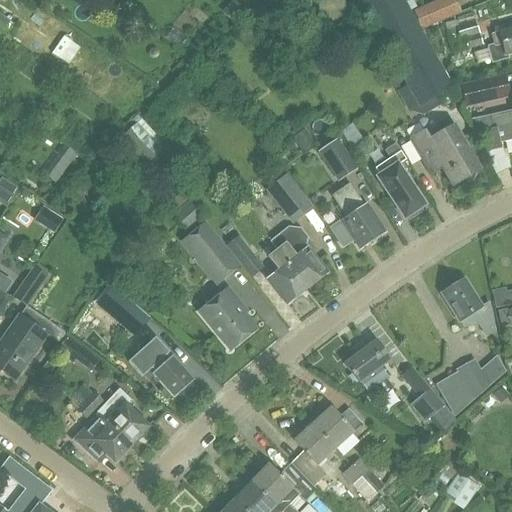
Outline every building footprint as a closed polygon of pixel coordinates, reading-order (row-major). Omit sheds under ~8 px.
[(5,0),(2,4),(28,26),(40,12),(26,0),(5,0)] [(235,0),(223,11),(233,23),(245,12),(235,0)] [(356,0),(416,107),(452,88),(402,0),(356,0)] [(435,0),(432,0),(415,7),(420,22),(441,13),(435,0)] [(308,22),(325,42),(335,32),(319,13),(308,22)] [(13,23),(0,14),(0,30),(6,35),(13,23)] [(65,43),(71,30),(42,17),(36,30),(65,43)] [(444,23),(452,53),(482,44),(474,19),(457,25),(455,20),(444,23)] [(492,45),(486,47),(491,64),(509,59),(507,54),(511,52),(511,27),(489,35),(492,45)] [(449,65),(454,70),(461,68),(462,62),(458,57),(451,58),(449,65)] [(466,107),(509,96),(504,76),(461,87),(466,107)] [(511,99),(511,112),(490,117),(492,128),(511,123),(511,99)] [(498,142),(511,139),(511,123),(492,128),(482,131),(483,137),(490,149),(499,146),(498,142)] [(119,138),(146,166),(162,151),(159,147),(134,124),(119,138)] [(339,132),(349,147),(360,139),(350,124),(339,132)] [(408,138),(430,175),(434,173),(433,172),(436,168),(447,175),(452,185),(463,179),(470,183),(477,171),(452,126),(428,140),(423,130),(408,138)] [(304,129),(291,138),(301,152),(314,143),(304,129)] [(268,183),(285,172),(259,133),(242,144),(268,183)] [(318,152),(338,182),(356,169),(337,138),(318,152)] [(422,211),(419,208),(422,206),(403,178),(405,178),(397,166),(405,160),(395,144),(384,151),(389,158),(374,169),(379,176),(378,177),(389,193),(387,194),(404,219),(406,217),(408,220),(422,211)] [(505,176),(511,173),(511,156),(508,147),(495,152),(505,176)] [(266,191),(293,226),(311,208),(305,198),(287,175),(266,191)] [(16,190),(1,180),(0,181),(0,191),(11,198),(16,190)] [(333,196),(347,218),(342,221),(359,248),(382,232),(364,205),(362,206),(349,186),(333,196)] [(188,203),(174,216),(185,229),(200,217),(188,203)] [(62,220),(55,215),(47,227),(54,232),(62,220)] [(241,267),(225,246),(204,221),(180,242),(217,288),(241,267)] [(288,227),(269,242),(275,250),(306,288),(325,273),(307,249),(305,247),(307,239),(299,227),(288,227)] [(237,236),(225,246),(241,267),(250,278),(263,268),(237,236)] [(275,250),(267,257),(278,272),(268,280),(286,304),(306,288),(275,250)] [(13,298),(26,307),(48,276),(35,266),(13,298)] [(137,285),(141,273),(135,271),(124,267),(120,279),(131,283),(137,285)] [(489,302),(479,307),(463,280),(441,294),(458,322),(471,313),(485,338),(495,331),(489,302)] [(0,314),(11,297),(0,290),(0,314)] [(228,290),(199,313),(228,350),(255,329),(238,307),(240,305),(228,290)] [(505,294),(493,296),(495,308),(507,306),(505,294)] [(146,316),(122,296),(114,306),(138,326),(146,316)] [(0,342),(0,370),(14,381),(46,336),(19,316),(0,342)] [(156,336),(127,361),(137,372),(142,376),(150,368),(154,372),(152,374),(173,398),(192,382),(174,361),(176,360),(165,346),(156,336)] [(82,349),(66,337),(57,350),(73,362),(82,349)] [(344,364),(358,384),(391,360),(376,340),(344,364)] [(454,370),(473,401),(489,387),(506,371),(496,356),(480,370),(474,359),(454,370)] [(411,368),(401,376),(419,398),(411,404),(424,419),(431,413),(441,404),(430,391),(411,368)] [(85,401),(92,393),(82,384),(74,394),(85,401)] [(506,394),(501,388),(493,395),(498,401),(506,394)] [(97,412),(97,413),(130,445),(147,428),(125,406),(130,401),(119,390),(97,412)] [(92,393),(85,401),(94,410),(102,402),(93,392),(92,393)] [(67,401),(77,410),(85,401),(74,394),(67,401)] [(85,401),(77,410),(86,419),(94,410),(85,401)] [(330,408),(312,424),(334,449),(352,433),(361,424),(347,408),(337,417),(330,408)] [(97,413),(71,440),(97,466),(107,456),(113,462),(130,445),(97,413)] [(312,424),(294,440),(316,465),(334,449),(312,424)] [(358,459),(350,467),(375,495),(384,487),(358,459)] [(267,465),(250,483),(280,511),(296,511),(290,505),(299,495),(267,465)] [(10,478),(41,503),(51,490),(19,466),(10,478)] [(350,467),(342,474),(367,502),(375,495),(350,467)] [(459,474),(444,494),(455,501),(454,503),(463,509),(478,487),(459,474)] [(234,500),(246,511),(280,511),(250,483),(234,500)] [(246,511),(234,500),(221,511),(246,511)] [(369,508),(373,511),(379,511),(384,509),(377,501),(369,508)]
